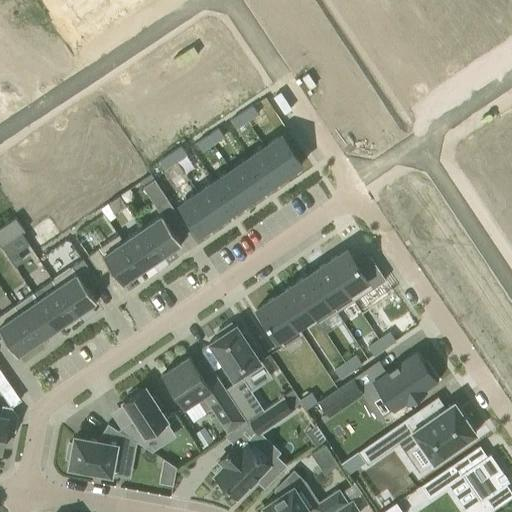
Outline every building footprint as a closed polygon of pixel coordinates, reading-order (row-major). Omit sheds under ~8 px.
[(0,61),(8,57),(0,42),(0,61)] [(251,106),(241,113),(246,121),(257,114),(251,106)] [(241,113),(230,120),(236,128),(246,121),(241,113)] [(217,128),(207,135),(212,143),(223,136),(217,128)] [(281,134),(264,146),(283,174),(301,162),(281,134)] [(207,135),(196,142),(202,151),(212,143),(207,135)] [(180,146),(170,153),(175,161),(186,154),(180,146)] [(264,146),(247,157),(266,186),(283,174),(264,146)] [(170,153),(159,160),(164,169),(175,161),(170,153)] [(247,157),(230,169),(249,198),(266,186),(247,157)] [(230,169),(213,181),(233,209),(249,198),(230,169)] [(167,198),(153,178),(142,186),(155,206),(167,198)] [(213,181),(196,192),(216,221),(233,209),(213,181)] [(196,192),(179,204),(198,233),(216,221),(196,192)] [(162,213),(142,227),(161,255),(171,248),(172,250),(182,244),(162,213)] [(16,216),(0,226),(0,245),(0,246),(25,230),(16,216)] [(142,227),(123,240),(122,241),(143,271),(152,264),(150,262),(161,255),(142,227)] [(122,241),(123,240),(118,234),(97,248),(90,237),(80,244),(93,263),(103,256),(121,283),(132,275),(134,277),(143,271),(122,241)] [(347,248),(327,261),(352,300),(372,287),(347,248)] [(82,258),(52,279),(76,313),(86,306),(87,308),(97,302),(85,284),(95,277),(82,258)] [(327,261),(310,272),(335,311),(352,300),(327,261)] [(310,272),(293,283),(313,315),(312,315),(317,323),(335,311),(310,272)] [(32,292),(37,299),(58,329),(67,323),(65,321),(76,313),(52,279),(32,292)] [(293,283),(276,295),(296,326),(297,325),(312,315),(313,315),(293,283)] [(276,295),(256,308),(281,347),(302,333),(297,325),(296,326),(276,295)] [(37,299),(18,312),(37,340),(47,333),(48,335),(58,329),(37,299)] [(18,312),(14,305),(0,314),(0,338),(4,336),(18,356),(28,349),(26,347),(37,340),(18,312)] [(235,382),(225,388),(246,420),(263,408),(243,378),(262,365),(251,347),(254,345),(245,331),(241,333),(235,324),(233,326),(231,322),(216,332),(219,335),(209,341),(235,382)] [(389,331),(378,339),(383,347),(395,340),(389,331)] [(378,339),(367,346),(373,355),(383,347),(378,339)] [(415,352),(372,382),(390,409),(405,399),(407,401),(423,390),(438,380),(426,362),(424,364),(415,352)] [(246,420),(225,388),(216,374),(206,380),(189,355),(161,373),(183,406),(196,397),(205,411),(214,405),(230,430),(246,420)] [(355,355),(344,362),(350,370),(361,363),(355,355)] [(344,362),(334,369),(339,378),(350,370),(344,362)] [(337,387),(318,399),(329,414),(361,392),(351,377),(337,387)] [(134,418),(118,429),(131,438),(146,447),(159,438),(153,428),(166,420),(158,408),(161,406),(154,396),(151,398),(144,386),(138,390),(136,387),(126,394),(128,396),(123,400),(134,418)] [(311,392),(300,399),(305,408),(316,401),(311,392)] [(249,419),(258,433),(291,410),(282,397),(249,419)] [(383,432),(358,449),(367,462),(392,445),(399,440),(404,446),(418,437),(434,460),(476,432),(454,400),(426,420),(418,408),(383,432)] [(0,450),(0,451),(5,429),(15,431),(18,415),(11,406),(2,404),(0,414),(0,450)] [(131,438),(118,429),(107,423),(96,440),(74,436),(73,443),(68,442),(65,457),(70,458),(69,465),(110,473),(113,455),(127,457),(131,438)] [(204,428),(194,435),(203,448),(213,441),(204,428)] [(225,465),(215,475),(220,480),(217,483),(228,493),(231,491),(236,496),(255,477),(265,487),(286,465),(274,454),(265,463),(246,443),(240,449),(234,443),(219,459),(225,465)] [(477,443),(418,484),(427,497),(446,483),(460,473),(476,497),(463,507),(466,511),(484,511),(493,506),(484,495),(507,478),(488,451),(484,453),(477,443)] [(172,484),(176,466),(163,458),(158,482),(172,484)] [(263,505),(267,511),(306,511),(309,510),(296,490),(305,481),(293,469),(274,489),(278,495),(263,505)] [(312,506),(315,511),(331,511),(347,502),(338,488),(312,506)] [(347,502),(331,511),(358,511),(351,499),(347,502)] [(402,511),(395,501),(379,511),(402,511)]
